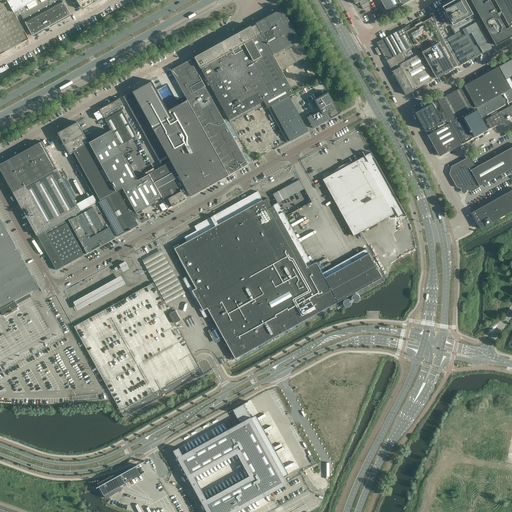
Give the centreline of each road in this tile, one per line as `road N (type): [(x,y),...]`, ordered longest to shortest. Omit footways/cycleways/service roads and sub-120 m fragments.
road 1 (unclassified): [(242,179),(58,282),(0,190)]
road 2 (tertiary): [(0,454),(49,471),(95,469),(278,374)]
road 3 (unclassified): [(0,154),(250,15),(242,0)]
road 4 (tertiary): [(274,365),(93,461),(50,462),(0,444)]
road 5 (tertiary): [(0,115),(211,0)]
road 6 (tertiary): [(185,0),(0,102)]
road 7 (primary): [(421,349),(346,511)]
road 8 (tertiary): [(424,338),(373,329),(338,333),(274,365)]
road 9 (unclassified): [(242,179),(374,106)]
road 10 (tertiary): [(278,374),(351,341),(421,349)]
road 11 (primary): [(439,225),(384,102)]
road 12 (primary): [(374,106),(428,228)]
road 13 (unclassified): [(0,65),(116,0)]
road 14 (unclassified): [(403,109),(511,49)]
road 15 (primary): [(358,511),(416,405)]
